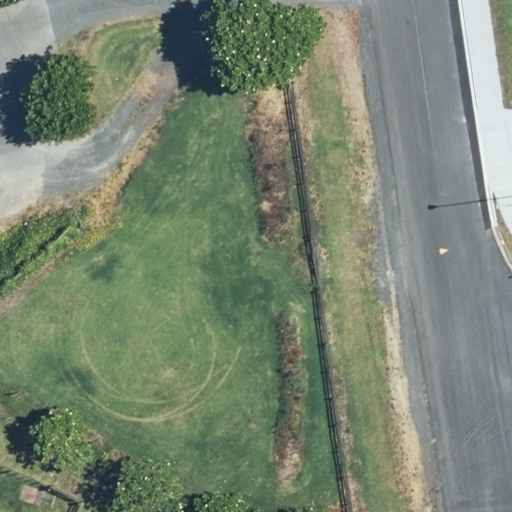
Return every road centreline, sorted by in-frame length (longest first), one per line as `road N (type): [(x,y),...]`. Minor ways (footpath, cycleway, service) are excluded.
road 1 (residential): [(460,354),(403,0)]
road 2 (residential): [(485,511),(460,354)]
